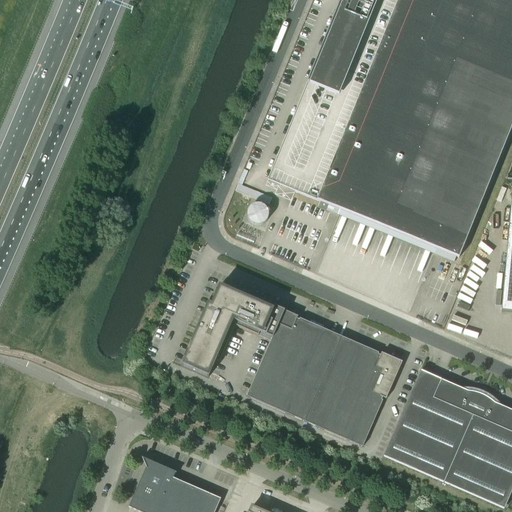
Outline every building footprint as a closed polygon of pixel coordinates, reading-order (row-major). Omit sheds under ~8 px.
[(511,0),(340,0),(267,181),(459,259),(511,126),(511,0)] [(245,198),(247,191),(238,188),(236,195),(245,198)] [(511,188),(511,189),(501,312),(511,313),(511,188)] [(247,215),(247,216),(247,217),(247,219),(248,220),(249,221),(250,223),(251,224),(252,225),(253,225),(254,226),(256,226),(257,226),(258,226),(259,226),(260,226),(261,225),(262,225),(263,224),(264,224),(265,223),(266,222),(267,221),(267,220),(268,219),(268,218),(268,217),(268,216),(268,215),(268,214),(268,213),(268,212),(267,211),(267,210),(266,209),(265,208),(264,207),(263,206),(262,206),(261,205),(260,205),(259,205),(258,205),(257,205),(256,205),(255,205),(254,205),(252,206),(251,207),(250,208),(249,209),(248,210),(248,211),(247,212),(247,214),(247,215)] [(212,295),(181,366),(208,377),(215,361),(219,362),(235,326),(258,336),(259,333),(272,338),(246,397),(362,448),(382,401),(381,401),(382,398),(386,400),(402,363),(381,354),(380,356),(378,355),(378,354),(299,319),(299,321),(296,320),(298,317),(231,288),(229,291),(219,287),(215,297),(212,295)] [(418,377),(383,457),(503,509),(504,509),(511,490),(511,411),(494,404),(487,399),(484,397),(479,395),(475,394),(467,392),(420,371),(418,377)] [(146,468),(128,508),(138,511),(214,511),(220,500),(173,479),(175,474),(176,474),(176,473),(142,458),(146,468)]
